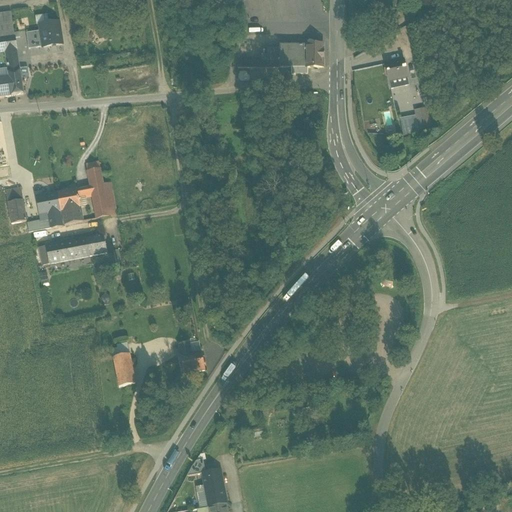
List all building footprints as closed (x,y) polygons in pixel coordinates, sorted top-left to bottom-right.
[(11,13),(0,14),(0,39),(15,37),(11,13)] [(38,25),(41,50),(63,47),(60,22),(38,25)] [(15,37),(0,39),(0,54),(5,54),(8,74),(20,72),(15,37)] [(310,41),(308,41),(307,43),(307,45),(307,46),(279,46),(279,49),(273,49),(273,62),(266,62),(266,56),(262,56),(262,62),(238,62),(238,69),(291,69),(291,75),(308,75),(308,69),(323,69),(323,46),(314,46),(314,44),(314,43),(312,41),(310,41)] [(0,79),(9,79),(8,74),(5,54),(0,54),(0,79)] [(404,62),(385,65),(389,82),(405,79),(407,78),(404,62)] [(23,95),(20,72),(8,74),(9,79),(11,97),(23,95)] [(0,79),(0,98),(11,97),(9,79),(0,79)] [(407,88),(405,79),(389,82),(391,91),(407,88)] [(424,125),(430,124),(427,109),(414,112),(415,116),(417,126),(419,126),(424,125)] [(405,134),(421,131),(419,126),(417,126),(415,116),(402,119),(405,134)] [(263,152),(262,151),(255,152),(252,153),(251,155),(250,157),(250,159),(268,258),(266,260),(261,262),(256,262),(254,261),(235,162),(234,160),(233,158),(231,157),(228,157),(220,159),(220,160),(228,158),(230,158),(232,159),(233,161),(234,162),(253,261),(256,263),(262,263),(267,261),(269,258),(251,159),(251,157),(252,156),(253,154),(255,153),(263,152)] [(85,163),(87,173),(100,170),(98,161),(85,163)] [(100,170),(87,173),(97,220),(110,218),(103,186),(100,170)] [(110,185),(103,186),(110,218),(117,216),(110,185)] [(21,189),(5,192),(8,204),(23,201),(21,189)] [(77,191),(57,195),(60,212),(63,212),(80,209),(78,198),(77,191)] [(57,195),(37,198),(41,220),(42,223),(49,221),(51,230),(62,228),(59,213),(60,212),(57,195)] [(27,223),(23,201),(8,204),(11,225),(27,223)] [(80,209),(63,212),(65,226),(83,223),(80,209)] [(42,223),(41,220),(27,223),(11,225),(13,237),(51,230),(49,221),(42,223)] [(104,237),(86,240),(90,258),(107,255),(104,237)] [(86,240),(66,244),(70,262),(90,258),(86,240)] [(66,244),(46,247),(50,266),(70,262),(66,244)] [(46,247),(39,249),(43,267),(50,266),(46,247)] [(123,262),(120,249),(110,252),(114,265),(123,262)] [(200,353),(191,355),(189,344),(178,346),(184,376),(205,372),(199,342),(198,342),(200,353)] [(130,356),(113,359),(119,389),(135,386),(130,356)] [(203,461),(196,463),(191,469),(187,478),(202,475),(201,475),(206,474),(203,461)] [(206,474),(201,475),(202,475),(204,488),(196,489),(197,494),(205,493),(209,509),(227,505),(220,471),(206,474)]
